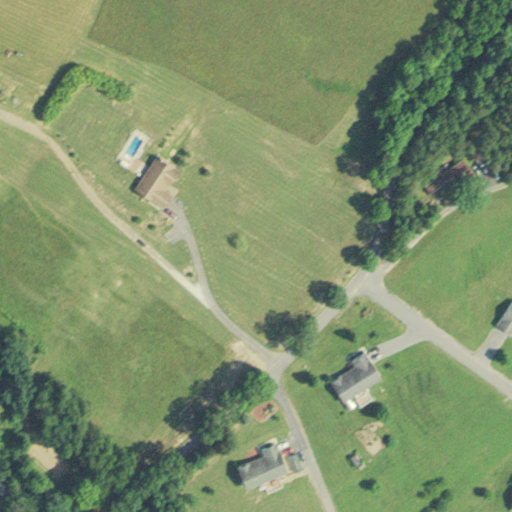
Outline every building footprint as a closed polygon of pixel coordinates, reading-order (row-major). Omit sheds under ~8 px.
[(171,185),(183,164),(158,150),(136,187),(167,205),(176,188),(171,185)] [(432,192),(452,174),(444,164),(423,182),(432,192)] [(511,299),(499,322),(511,330),(511,299)] [(352,357),(356,363),(332,378),(344,399),(384,374),(368,347),(352,357)] [(290,469),(279,439),(261,445),(264,453),(237,462),(245,485),(290,469)]
